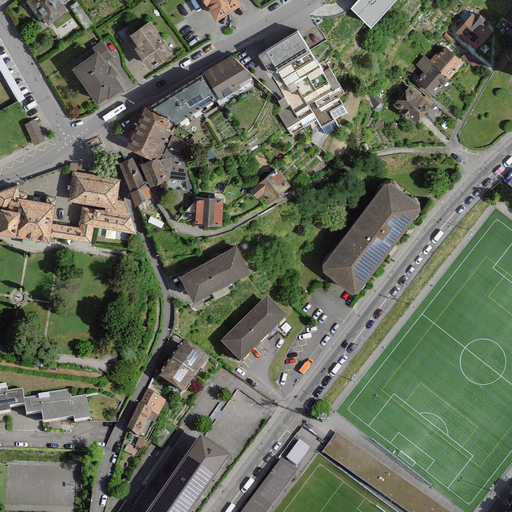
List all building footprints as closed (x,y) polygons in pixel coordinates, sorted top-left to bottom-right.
[(73,0),(31,0),(46,21),(74,1),(73,0)] [(200,0),(208,14),(231,0),(200,0)] [(391,0),(358,0),(351,8),(370,25),(391,0)] [(458,32),(477,49),(492,31),(473,15),(458,32)] [(129,43),(144,64),(167,49),(145,16),(125,30),(132,41),(129,43)] [(343,95),(296,27),(256,55),(303,123),(343,95)] [(443,36),(451,41),(453,38),(446,32),(443,36)] [(67,62),(91,97),(100,91),(102,93),(116,84),(107,71),(110,69),(105,61),(103,62),(101,59),(109,54),(100,40),(67,62)] [(430,63),(449,79),(463,62),(447,48),(439,56),(437,55),(430,63)] [(0,54),(0,68),(19,102),(25,98),(0,54)] [(204,73),(215,94),(234,82),(233,78),(247,71),(232,56),(204,73)] [(416,80),(435,95),(449,79),(430,63),(424,57),(419,63),(425,69),(416,80)] [(208,97),(195,78),(159,101),(183,116),(208,97)] [(391,103),(414,122),(430,102),(408,84),(391,103)] [(382,100),(372,90),(366,96),(373,108),(382,100)] [(171,116),(147,105),(130,142),(155,153),(171,116)] [(31,122),(27,124),(34,141),(44,137),(36,120),(31,122)] [(181,154),(189,138),(177,132),(169,148),(181,154)] [(159,156),(144,161),(152,184),(167,179),(159,156)] [(188,179),(187,157),(169,158),(170,180),(188,179)] [(132,158),(121,164),(140,201),(151,195),(132,158)] [(270,162),(243,185),(248,192),(253,188),(260,196),(283,176),(270,162)] [(111,174),(68,169),(65,196),(108,201),(111,174)] [(385,184),(354,224),(388,251),(421,212),(420,206),(392,183),(385,184)] [(128,229),(123,213),(98,211),(99,207),(78,204),(75,226),(47,223),(49,201),(12,195),(8,184),(0,187),(0,230),(43,239),(44,233),(85,239),(89,223),(128,229)] [(188,191),(186,215),(214,217),(216,194),(188,191)] [(354,224),(322,265),(323,272),(333,280),(352,294),(359,294),(388,251),(354,224)] [(173,270),(187,295),(241,264),(227,239),(173,270)] [(268,301),(220,347),(239,367),(241,368),(279,331),(288,322),(268,301)] [(197,374),(209,357),(184,340),(172,358),(197,374)] [(185,393),(197,374),(172,358),(160,376),(185,393)] [(17,402),(19,411),(34,409),(35,418),(67,414),(67,418),(83,416),(79,384),(31,389),(31,393),(16,394),(17,402)] [(0,408),(2,408),(2,404),(17,402),(16,394),(15,386),(0,388),(0,385),(0,408)] [(141,404),(152,411),(159,415),(167,401),(149,390),(141,404)] [(129,430),(140,437),(152,411),(141,404),(139,404),(129,430)] [(451,511),(337,432),(323,453),(407,511),(451,511)] [(299,439),(286,457),(298,465),(311,448),(299,439)] [(197,511),(231,465),(201,444),(153,511),(141,511),(127,502),(119,511),(197,511)] [(281,458),(240,511),(266,511),(298,470),(281,458)]
